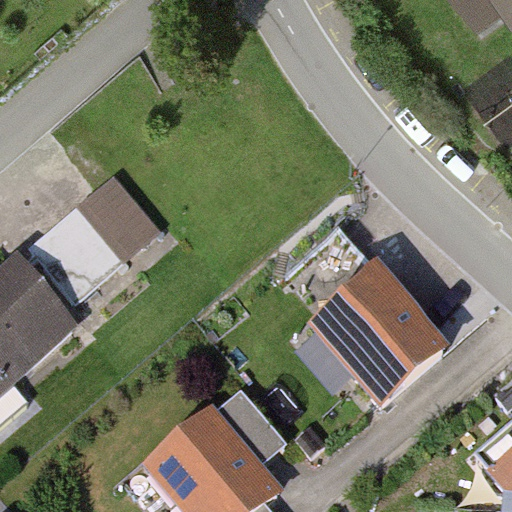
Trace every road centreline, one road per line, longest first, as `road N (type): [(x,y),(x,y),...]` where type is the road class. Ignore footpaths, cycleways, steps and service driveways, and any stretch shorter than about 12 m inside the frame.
road 1 (residential): [(511,273),(348,113),(275,0)]
road 2 (residential): [(166,0),(0,144)]
